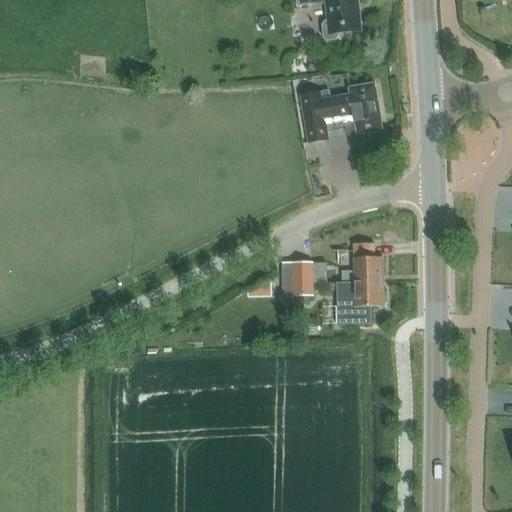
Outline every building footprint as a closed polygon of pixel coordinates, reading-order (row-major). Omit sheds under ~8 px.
[(328,4),(330,21),(324,22),(321,26),(324,39),(327,43),(336,41),(339,37),(339,34),(360,32),(356,0),(297,0),(298,7),(328,4)] [(329,92),(301,97),(309,144),(329,141),(327,133),(345,130),(346,133),(348,137),(352,139),(358,138),(358,135),(383,131),(377,97),(375,85),(350,89),(351,95),(330,99),(329,92)] [(313,154),(307,155),(309,166),(320,163),(319,157),(313,154)] [(375,259),(375,245),(354,245),(355,272),(343,273),(343,284),(384,283),(384,259),(375,259)] [(293,264),(293,298),(314,297),(314,285),(314,284),(313,264),(293,264)] [(327,264),(313,264),(314,285),(327,284),(327,264)] [(343,284),(343,285),(337,285),(338,327),(372,326),(371,308),(384,307),(384,283),(343,284)]
